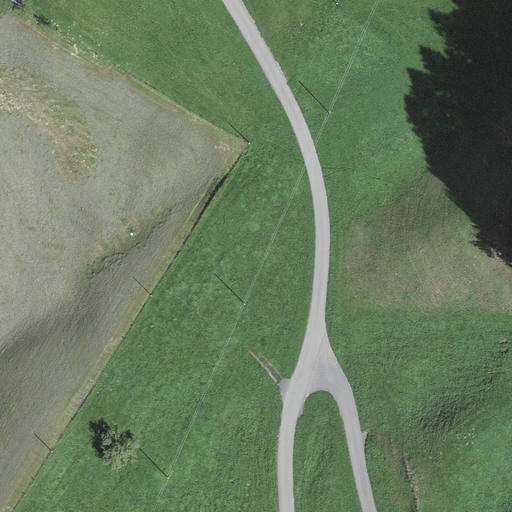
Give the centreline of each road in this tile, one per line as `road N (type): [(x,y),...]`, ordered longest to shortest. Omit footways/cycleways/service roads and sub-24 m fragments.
road 1 (unclassified): [(230,0),(287,99),(314,171),(323,229),(315,357)]
road 2 (unclassified): [(370,511),(346,401),(315,357)]
road 3 (unclassified): [(315,357),(287,427),(287,511)]
